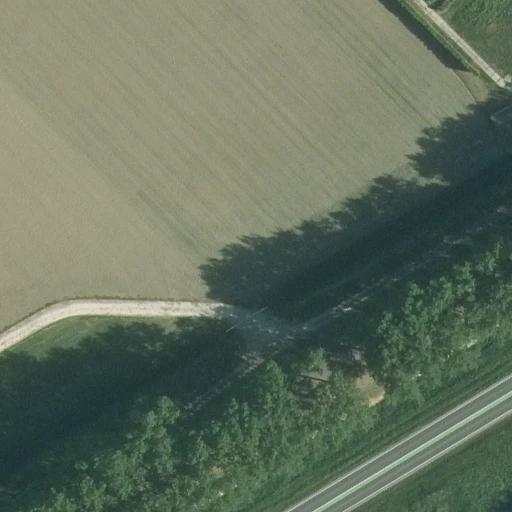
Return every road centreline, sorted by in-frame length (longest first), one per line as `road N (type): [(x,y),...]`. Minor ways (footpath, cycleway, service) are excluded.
road 1 (unclassified): [(90,511),(511,258)]
road 2 (trunk): [(511,394),(318,511)]
